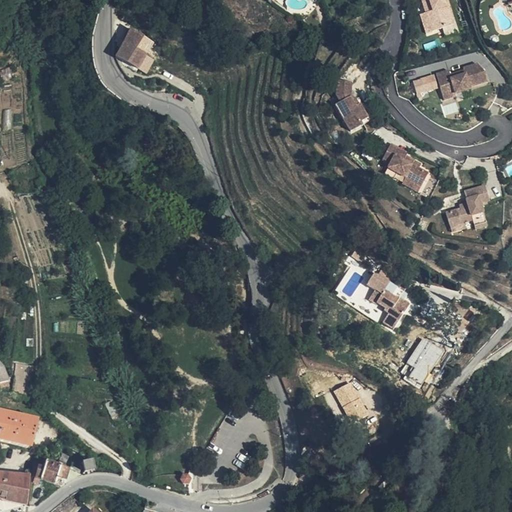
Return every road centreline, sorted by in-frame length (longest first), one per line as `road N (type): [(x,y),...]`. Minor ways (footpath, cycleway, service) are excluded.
road 1 (tertiary): [(287,486),(291,424),(256,339),(256,263),(190,124),(129,95),(110,75),(101,48),(108,0)]
road 2 (residential): [(287,486),(309,482),(428,412),(511,321)]
road 3 (tertiary): [(40,511),(92,480),(227,511),(274,499),(287,486)]
road 4 (residential): [(397,0),(395,62),(407,107),(439,134),(477,138),(501,122)]
